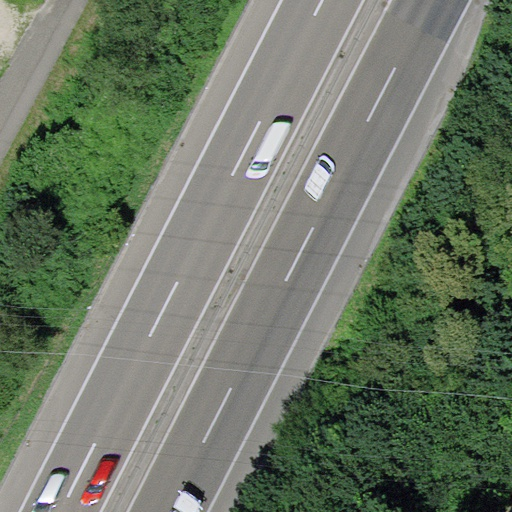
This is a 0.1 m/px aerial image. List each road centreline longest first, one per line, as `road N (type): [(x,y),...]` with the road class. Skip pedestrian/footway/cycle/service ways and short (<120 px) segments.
road 1 (motorway): [(336,0),(62,511)]
road 2 (motorway): [(175,511),(436,0)]
